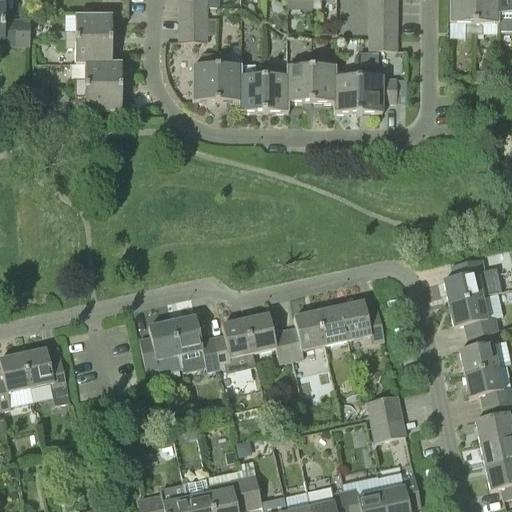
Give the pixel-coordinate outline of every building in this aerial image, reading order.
[(207,10),(207,0),(178,0),(178,10),(207,10)] [(218,0),(207,0),(207,10),(218,10),(218,0)] [(312,12),(311,0),(286,0),(286,3),(301,3),(301,17),(312,17),(312,12)] [(311,0),(312,12),(320,12),(320,3),(335,3),(335,0),(311,0)] [(473,36),(472,0),(448,0),(449,27),(464,27),(464,36),(473,36)] [(496,27),(496,17),(496,0),(472,0),(473,36),(481,36),(481,27),(496,27)] [(511,0),(496,0),(496,17),(498,17),(498,34),(511,34),(511,0)] [(15,51),(15,22),(3,22),(4,7),(0,6),(0,44),(1,45),(1,50),(15,51)] [(396,18),(396,6),(368,6),(368,18),(396,18)] [(178,22),(207,23),(207,22),(207,10),(178,10),(178,22)] [(396,30),(396,18),(368,18),(368,30),(396,30)] [(64,44),(110,44),(111,20),(74,20),(74,35),(65,35),(64,44)] [(15,22),(15,51),(29,51),(29,22),(15,22)] [(178,22),(178,34),(207,34),(207,23),(178,22)] [(216,38),(216,35),(216,22),(207,22),(207,23),(207,34),(207,38),(216,38)] [(38,25),(30,25),(30,33),(38,33),(38,25)] [(396,42),(396,30),(368,30),(368,42),(396,42)] [(207,46),(207,38),(207,34),(178,34),(178,46),(207,46)] [(54,44),(64,44),(65,35),(54,35),(54,44)] [(396,42),(368,42),(368,55),(396,56),(396,42)] [(110,67),(110,66),(110,44),(64,44),(64,52),(74,52),(74,68),(84,68),(84,67),(110,67)] [(215,106),(216,58),(201,58),(201,69),(192,69),(191,106),(215,106)] [(240,81),(240,70),(230,69),(230,58),(216,58),(215,106),(238,106),(239,106),(239,81),(240,81)] [(310,107),(310,60),(303,60),(303,70),(285,70),(285,81),(286,81),(286,108),(287,107),(310,107)] [(335,80),(334,80),(335,70),(319,70),(319,60),(310,60),(310,107),(332,107),(334,107),(334,80),(335,80)] [(74,91),(120,91),(120,66),(110,66),(110,67),(84,67),(84,68),(69,68),(69,82),(74,82),(74,91)] [(263,116),(263,70),(240,70),(240,81),(239,81),(239,106),(238,106),(238,116),(263,116)] [(285,81),(285,70),(263,70),(263,116),(287,116),(287,107),(286,108),(286,81),(285,81)] [(357,117),(358,80),(334,80),(335,80),(334,80),(334,107),(332,107),(332,117),(357,117)] [(358,80),(357,117),(381,117),(381,107),(395,107),(395,83),(381,83),(381,80),(358,80)] [(44,115),(44,91),(31,91),(31,115),(44,115)] [(120,115),(120,91),(74,91),(74,99),(84,99),(84,115),(120,115)] [(496,272),(484,275),(482,263),(450,270),(453,282),(442,284),(447,308),(482,300),(502,296),(496,272)] [(466,341),(498,334),(495,322),(487,323),(482,300),(447,308),(452,331),(463,329),(466,341)] [(340,310),(347,345),(370,340),(371,346),(384,344),(377,312),(366,314),(364,305),(340,310)] [(324,350),(347,345),(340,310),(317,315),(324,350)] [(300,355),(324,350),(317,315),(291,321),(293,331),(283,334),(290,365),(302,362),(300,355)] [(290,365),(283,334),(272,336),(268,319),(245,324),(252,357),(275,352),(278,367),(290,365)] [(217,373),(210,341),(199,343),(195,321),(171,326),(178,359),(182,373),(182,376),(205,371),(206,375),(217,373)] [(255,371),(252,357),(245,324),(220,329),(222,338),(210,341),(217,373),(225,372),(226,377),(255,371)] [(159,378),(182,373),(178,359),(171,326),(146,331),(148,341),(137,344),(144,374),(157,371),(159,378)] [(464,379),(498,371),(493,347),(500,345),(498,334),(466,341),(469,352),(458,355),(464,379)] [(22,358),(29,392),(49,388),(54,410),(70,406),(58,353),(46,356),(46,353),(22,358)] [(5,397),(29,392),(22,358),(0,363),(0,378),(1,382),(0,382),(0,415),(9,413),(5,397)] [(482,411),(511,404),(511,399),(510,392),(503,394),(498,371),(464,379),(469,401),(479,399),(482,411)] [(368,419),(399,413),(396,400),(366,407),(368,419)] [(168,403),(154,407),(157,421),(172,418),(168,403)] [(479,449),(511,441),(511,435),(508,417),(511,416),(511,404),(482,411),(484,423),(474,425),(479,449)] [(340,414),(340,415),(340,416),(340,417),(341,417),(341,418),(342,419),(343,420),(344,420),(344,421),(345,421),(346,421),(347,421),(348,421),(349,421),(350,421),(351,420),(352,420),(352,419),(353,418),(353,417),(354,417),(354,416),(354,415),(354,414),(354,413),(354,412),(353,411),(353,410),(352,410),(352,409),(351,409),(351,408),(350,408),(349,408),(348,407),(347,407),(346,407),(345,408),(344,408),(343,409),(342,409),(342,410),(341,410),(341,411),(340,412),(340,413),(340,414)] [(371,431),(402,425),(399,413),(368,419),(371,431)] [(402,425),(371,431),(374,446),(405,440),(402,425)] [(184,436),(185,441),(188,443),(196,442),(194,434),(184,436)] [(484,472),(511,465),(511,441),(479,449),(484,472)] [(250,458),(248,444),(234,447),(237,461),(250,458)] [(134,453),(136,463),(145,461),(144,452),(134,453)] [(231,455),(223,456),(226,467),(233,465),(231,455)] [(511,465),(484,472),(489,495),(499,493),(501,504),(511,501),(511,465)] [(284,511),(282,501),(260,506),(254,478),(243,481),(248,511),(251,511),(260,510),(260,511),(284,511)] [(379,495),(382,511),(413,511),(420,511),(414,480),(402,483),(403,490),(379,495)] [(248,511),(243,481),(206,488),(208,498),(210,511),(248,511)] [(210,511),(208,498),(206,488),(205,484),(181,489),(186,511),(210,511)] [(159,498),(147,501),(149,511),(186,511),(181,489),(158,493),(159,498)] [(346,511),(342,494),(331,497),(330,491),(305,497),(308,510),(308,511),(346,511)] [(382,511),(379,495),(356,500),(354,492),(342,494),(346,511),(382,511)] [(136,511),(149,511),(147,501),(135,503),(136,511)]
